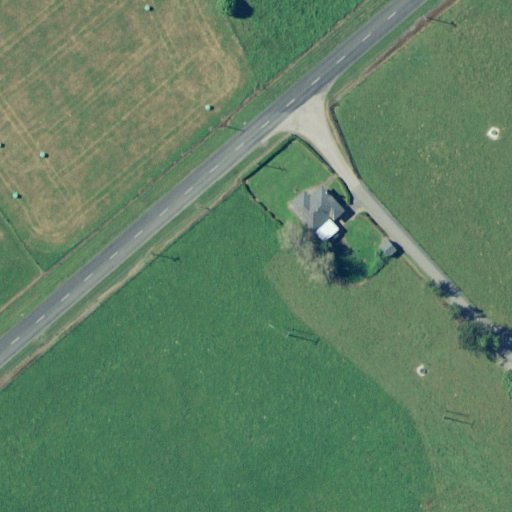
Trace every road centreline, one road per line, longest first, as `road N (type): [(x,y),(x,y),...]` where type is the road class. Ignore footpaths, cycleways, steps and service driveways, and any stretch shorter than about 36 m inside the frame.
road 1 (tertiary): [(409,0),(0,353)]
road 2 (track): [(511,364),(286,106)]
